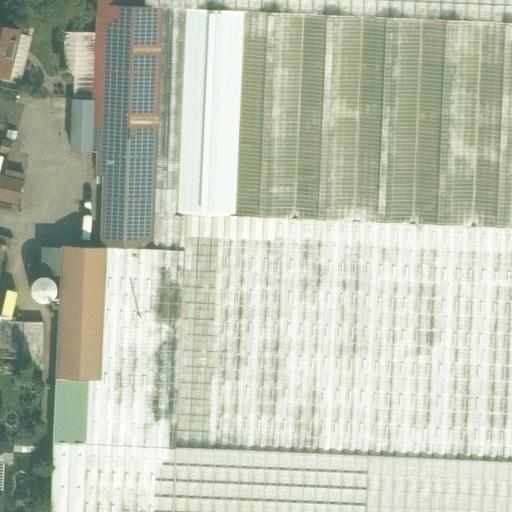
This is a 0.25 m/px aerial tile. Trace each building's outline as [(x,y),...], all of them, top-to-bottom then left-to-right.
[(51,441),(83,442),(511,461),(511,0),(143,0),(143,6),(95,4),(94,32),(92,100),(98,100),(97,125),(133,127),(131,186),(129,248),(129,251),(99,250),(60,248),(58,274),(56,324),(54,378),(51,441)] [(0,75),(9,77),(20,33),(0,27),(0,75)] [(72,99),(92,100),(94,32),(64,31),(63,75),(73,76),(72,99)] [(9,77),(19,80),(30,35),(20,33),(9,77)] [(70,151),(95,152),(97,125),(98,100),(92,100),(72,99),(70,151)] [(133,127),(97,125),(95,152),(95,175),(101,175),(99,250),(129,251),(129,248),(131,186),(133,127)] [(0,200),(18,204),(23,181),(0,176),(0,200)] [(40,273),(58,274),(60,248),(41,247),(40,273)] [(49,278),(40,275),(31,281),(29,290),(35,299),(44,301),(52,296),(55,287),(49,278)] [(0,357),(20,358),(21,323),(0,321),(0,357)] [(42,323),(21,323),(20,358),(19,370),(40,371),(42,323)] [(37,453),(38,434),(13,433),(12,452),(37,453)] [(47,511),(80,511),(83,442),(51,441),(47,511)] [(511,511),(511,461),(83,442),(80,511),(511,511)]
